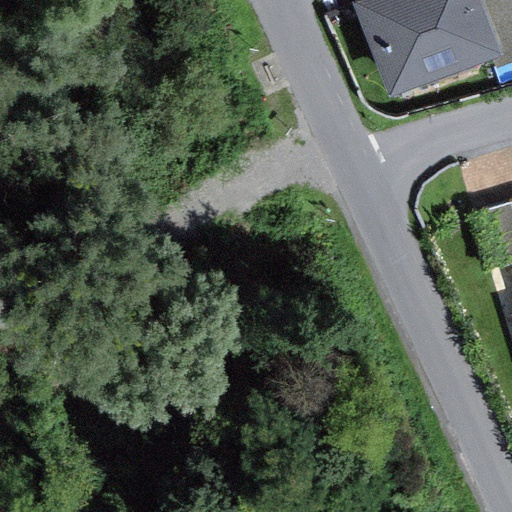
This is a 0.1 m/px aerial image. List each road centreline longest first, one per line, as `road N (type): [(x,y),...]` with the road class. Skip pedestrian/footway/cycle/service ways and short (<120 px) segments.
road 1 (track): [(0,316),(364,176)]
road 2 (residential): [(511,505),(364,176)]
road 3 (residential): [(364,176),(288,0)]
road 4 (residential): [(364,176),(511,129)]
